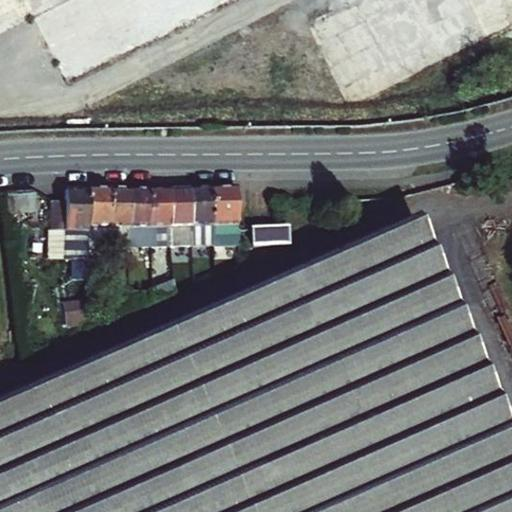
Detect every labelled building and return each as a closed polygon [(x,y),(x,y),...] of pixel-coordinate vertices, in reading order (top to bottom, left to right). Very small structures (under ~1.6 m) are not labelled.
[(134,189),(114,190),(112,246),(131,245),(133,227),(134,189)] [(153,227),(153,189),(146,189),(134,189),(133,227),(149,227),(153,227)] [(173,227),(172,189),(153,189),(153,227),(173,227)] [(193,189),(172,189),(173,227),(194,227),(193,189)] [(218,226),(217,189),(193,189),(194,227),(218,226)] [(240,226),(240,189),(217,189),(218,226),(240,226)] [(91,232),(93,190),(69,190),(69,204),(52,205),(52,232),(91,232)] [(114,190),(93,190),(91,232),(91,246),(112,246),(114,190)] [(0,511),(511,511),(511,429),(417,217),(60,373),(15,393),(0,398),(0,511)] [(289,228),(254,229),(254,245),(289,244),(289,228)] [(90,261),(91,249),(75,248),(75,261),(90,261)] [(511,256),(501,261),(510,281),(511,280),(511,256)] [(511,289),(487,299),(511,368),(511,289)]
